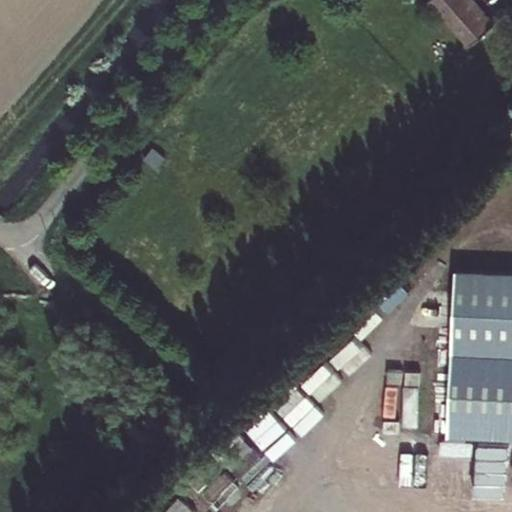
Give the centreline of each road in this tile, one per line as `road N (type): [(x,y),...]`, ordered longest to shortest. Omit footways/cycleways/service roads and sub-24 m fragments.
road 1 (track): [(377,511),(326,484),(365,370),(429,267),(511,193)]
road 2 (residential): [(217,0),(32,228),(0,230)]
road 3 (track): [(4,234),(198,395)]
